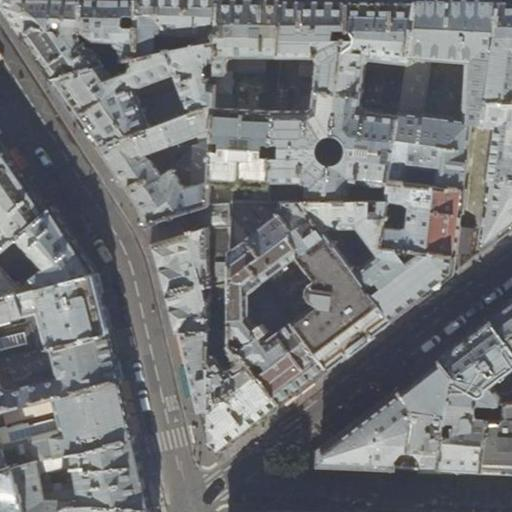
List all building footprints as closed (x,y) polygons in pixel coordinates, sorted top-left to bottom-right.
[(83,15),(83,0),(3,0),(1,4),(23,35),(37,25),(78,33),(81,28),(91,36),(91,18),(83,15)] [(83,0),(83,15),(91,18),(91,36),(96,39),(117,40),(117,42),(117,45),(120,47),(122,48),(122,54),(113,57),(118,63),(129,61),(139,58),(139,0),(83,0)] [(139,0),(139,58),(158,53),(158,33),(169,33),(169,50),(189,45),(189,33),(202,33),(202,42),(219,38),(220,0),(139,0)] [(220,0),(219,38),(217,69),(217,83),(215,102),(211,203),(230,202),(271,202),(272,181),(277,110),(231,107),(233,71),(264,72),(264,55),(281,55),(284,0),(220,0)] [(284,0),(281,55),(301,55),(299,74),(320,75),(318,104),(308,112),(277,110),(272,181),(304,182),(310,186),(308,202),(331,201),(334,164),(328,163),(323,158),(320,154),(319,147),(321,141),(326,136),(332,133),(337,133),(349,0),(284,0)] [(349,0),(337,133),(340,134),(344,136),(348,141),(350,146),(350,150),(348,157),(345,160),(339,164),(334,164),(331,201),(351,201),(353,187),(362,182),(363,182),(362,188),(390,192),(392,180),(401,115),(369,111),(362,106),(366,64),(374,55),(408,60),(416,0),(349,0)] [(502,0),(416,0),(408,60),(401,115),(392,180),(464,189),(473,122),(486,124),(490,101),(502,0)] [(511,0),(502,0),(490,101),(511,101),(511,0)] [(81,35),(78,33),(37,25),(23,35),(42,62),(48,70),(55,80),(104,67),(118,63),(113,57),(102,45),(91,41),(84,34),(81,35)] [(139,58),(129,61),(130,70),(111,76),(104,67),(55,80),(70,101),(80,116),(95,136),(102,147),(215,102),(217,83),(209,82),(207,69),(217,69),(219,38),(202,42),(189,45),(169,50),(158,53),(139,58)] [(511,101),(490,101),(486,124),(499,126),(483,246),(485,249),(511,228),(511,101)] [(211,203),(215,102),(102,147),(133,190),(142,203),(147,221),(148,222),(211,203)] [(340,138),(337,137),(336,147),(334,160),(339,159),(343,157),(346,153),(346,149),(346,145),(344,142),(340,138)] [(0,253),(48,210),(26,179),(7,151),(0,157),(0,253)] [(456,254),(464,189),(392,180),(390,192),(389,200),(388,210),(387,219),(395,220),(396,216),(405,217),(408,201),(413,207),(410,225),(403,228),(386,226),(383,245),(405,247),(424,250),(450,253),(456,254)] [(372,201),(351,201),(331,201),(308,202),(303,202),(394,319),(399,314),(427,293),(453,274),(456,254),(450,253),(424,250),(409,261),(401,251),(405,247),(383,245),(386,226),(387,219),(388,210),(372,210),(372,201)] [(231,253),(230,214),(230,202),(211,203),(148,222),(142,224),(148,235),(158,253),(166,287),(177,332),(181,332),(210,331),(232,330),(231,253)] [(303,202),(271,202),(230,202),(230,214),(250,239),(263,256),(252,265),(265,283),(294,321),(330,368),(364,341),(377,332),(389,322),(394,319),(303,202)] [(0,297),(96,273),(73,238),(53,206),(48,210),(0,253),(0,297)] [(250,239),(231,253),(232,330),(232,341),(283,403),(291,397),(326,370),(330,368),(294,321),(280,332),(267,314),(254,324),(250,319),(251,293),(265,283),(252,265),(263,256),(250,239)] [(0,297),(0,359),(110,331),(103,304),(96,273),(0,297)] [(511,303),(492,319),(511,344),(511,303)] [(467,338),(440,358),(452,377),(450,401),(492,402),(511,402),(511,344),(492,319),(467,338)] [(232,330),(210,331),(211,409),(200,409),(205,426),(208,441),(220,451),(258,422),(283,403),(232,341),(232,330)] [(80,391),(121,380),(115,353),(110,331),(0,359),(0,410),(19,406),(80,391)] [(211,409),(210,331),(181,332),(186,351),(200,409),(211,409)] [(442,469),(450,401),(452,377),(440,358),(421,373),(401,388),(415,408),(409,449),(412,449),(416,451),(420,454),(422,457),(423,461),(423,466),(418,466),(416,466),(416,468),(431,469),(442,469)] [(19,406),(0,410),(0,472),(16,468),(135,438),(127,406),(121,380),(80,391),(88,427),(56,436),(55,432),(28,439),(19,406)] [(405,449),(409,449),(415,408),(401,388),(370,412),(322,449),(321,456),(321,464),(374,466),(402,467),(401,466),(400,466),(400,465),(393,465),(394,458),(398,453),(400,451),(405,449)] [(492,402),(450,401),(442,469),(463,470),(484,471),(492,402)] [(511,471),(511,402),(492,402),(484,471),(492,471),(511,471)] [(151,511),(144,481),(135,438),(16,468),(26,511),(151,511)] [(0,472),(0,508),(19,511),(26,511),(16,468),(0,472)]
